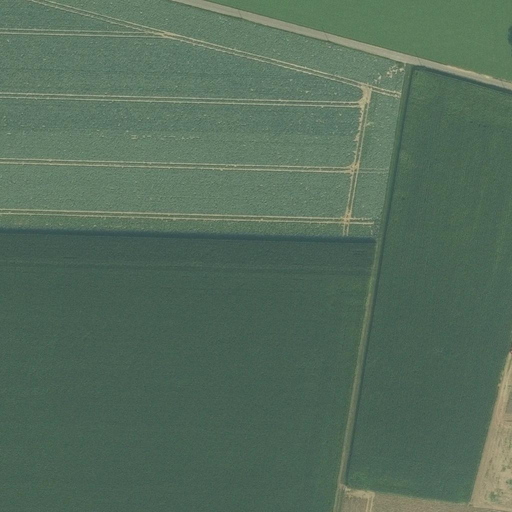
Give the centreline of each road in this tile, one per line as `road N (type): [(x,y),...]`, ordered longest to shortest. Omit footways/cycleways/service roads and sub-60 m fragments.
road 1 (track): [(411,59),(337,511)]
road 2 (unclassified): [(511,88),(185,0)]
